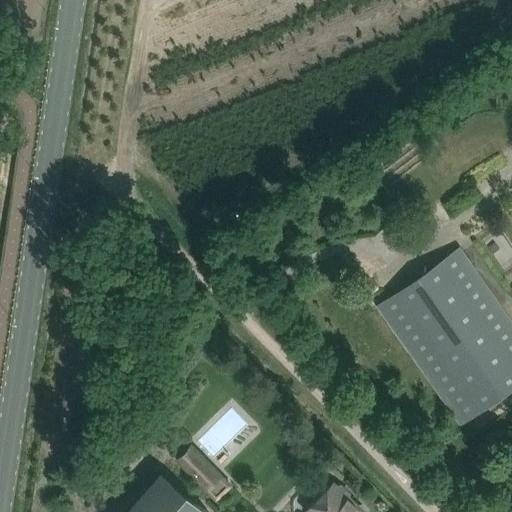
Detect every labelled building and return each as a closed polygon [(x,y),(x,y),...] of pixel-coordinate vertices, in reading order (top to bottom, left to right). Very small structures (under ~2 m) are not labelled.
[(511,323),(458,246),(392,292),(376,304),(461,424),(511,387),(511,323)] [(222,472),(192,442),(176,459),(206,489),(222,472)] [(161,469),(122,511),(209,511),(210,511),(161,469)] [(97,504),(108,485),(98,480),(88,499),(97,504)] [(307,509),(310,511),(361,511),(346,497),(348,493),(339,484),(335,486),(332,483),(307,509)]
